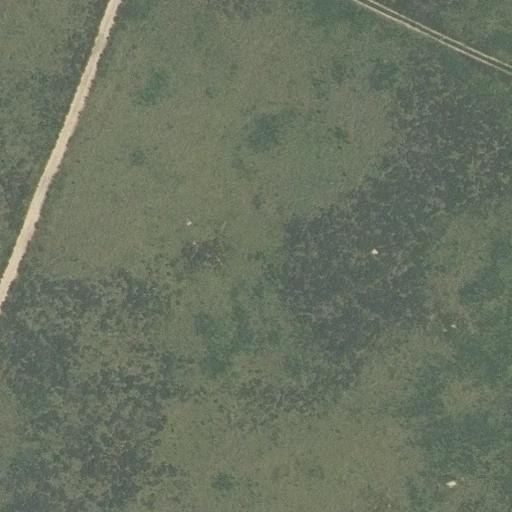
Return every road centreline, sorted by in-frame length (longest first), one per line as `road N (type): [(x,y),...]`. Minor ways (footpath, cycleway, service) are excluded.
road 1 (track): [(0,298),(115,0)]
road 2 (track): [(359,0),(511,70)]
